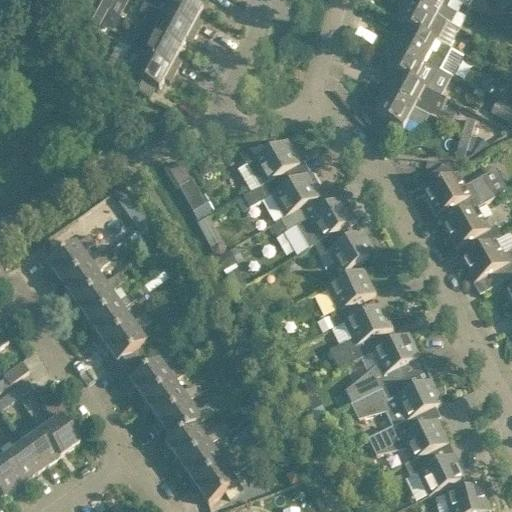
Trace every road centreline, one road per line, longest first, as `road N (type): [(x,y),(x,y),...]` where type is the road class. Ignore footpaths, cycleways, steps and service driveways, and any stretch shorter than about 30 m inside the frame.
road 1 (residential): [(311,107),(368,162),(489,369),(511,430)]
road 2 (residential): [(0,232),(111,165),(311,107)]
road 3 (residential): [(0,280),(126,456)]
